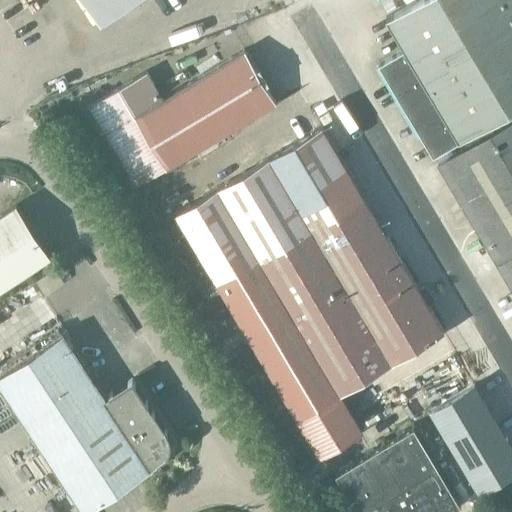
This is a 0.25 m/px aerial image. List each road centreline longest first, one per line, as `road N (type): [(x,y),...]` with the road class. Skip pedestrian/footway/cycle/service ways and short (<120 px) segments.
road 1 (unclassified): [(241,462),(50,169),(26,148),(0,144)]
road 2 (unclassified): [(511,353),(309,15)]
road 3 (unknown): [(26,148),(19,101),(30,79),(193,0)]
